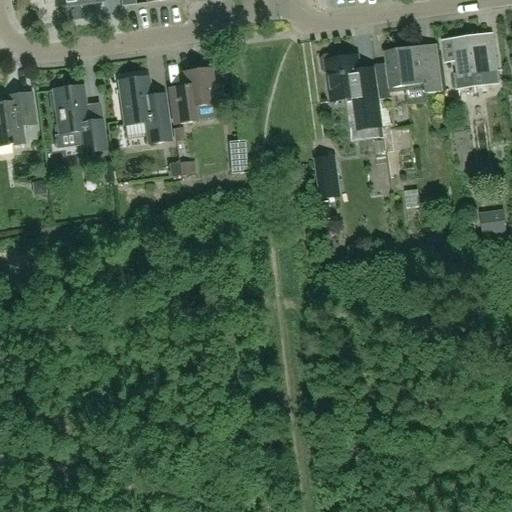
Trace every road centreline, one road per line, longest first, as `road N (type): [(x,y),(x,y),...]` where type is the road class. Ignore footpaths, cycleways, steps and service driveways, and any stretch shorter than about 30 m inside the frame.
road 1 (residential): [(0,15),(5,54),(122,39),(157,17),(259,0)]
road 2 (residential): [(295,0),(327,14),(441,0)]
